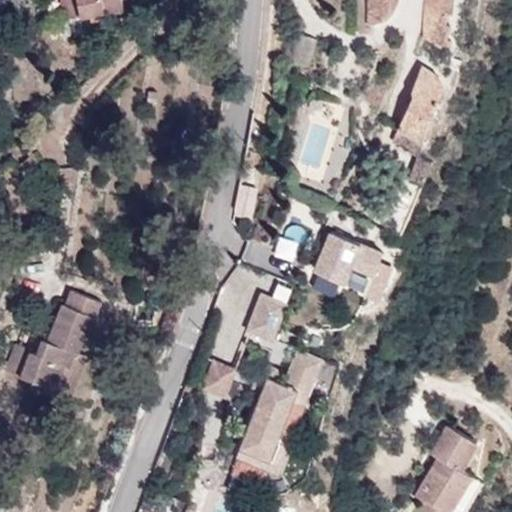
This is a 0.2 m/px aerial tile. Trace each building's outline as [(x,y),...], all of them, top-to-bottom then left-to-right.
[(23,20),(19,0),(0,0),(0,25),(6,25),(5,23),(23,20)] [(124,10),(122,0),(61,0),(65,20),(90,15),(93,29),(108,27),(106,19),(112,18),(111,12),(124,10)] [(398,0),(368,0),(369,24),(374,24),(383,20),(392,12),(396,7),(398,0)] [(453,14),(454,0),(429,0),(428,4),(425,3),(424,5),(423,36),(450,47),(452,40),(447,39),(451,25),(445,24),(449,13),(453,14)] [(424,140),(445,83),(441,76),(422,66),(413,90),(414,94),(399,127),(424,140)] [(321,111),(325,98),(313,95),(309,107),(321,111)] [(430,167),(433,158),(419,153),(415,162),(430,167)] [(424,182),(430,167),(415,162),(410,177),(424,182)] [(252,217),(257,187),(241,184),(235,214),(252,217)] [(323,249),(331,230),(324,227),(316,246),(323,249)] [(384,251),(331,230),(323,249),(315,269),(345,281),(346,281),(353,265),(376,273),(384,251)] [(376,273),(353,265),(346,281),(345,281),(343,286),(367,295),(376,273)] [(288,302),(285,300),(290,286),(277,281),(272,295),(262,291),(248,329),(274,340),(288,302)] [(92,336),(99,316),(97,315),(102,300),(72,289),(66,304),(64,303),(49,340),(44,338),(38,353),(31,350),(32,348),(16,343),(5,370),(56,389),(56,388),(65,365),(70,366),(76,351),(80,352),(87,334),(92,336)] [(279,440),(294,400),(306,405),(324,358),(298,348),(284,383),(268,377),(263,391),(230,475),(263,487),(273,460),(271,459),(279,440)] [(72,394),(87,355),(80,352),(76,351),(70,366),(65,365),(56,388),(72,394)] [(227,397),(238,368),(214,359),(202,387),(227,397)] [(279,380),(283,370),(262,362),(252,387),(263,391),(268,377),(269,376),(279,380)] [(329,395),(335,366),(323,364),(318,393),(329,395)] [(292,445),(307,405),(306,405),(294,400),(279,440),(292,445)] [(478,441),(449,424),(432,452),(439,456),(417,494),(425,499),(420,509),(425,511),(442,511),(446,506),(451,509),(472,474),(462,468),(478,441)] [(465,511),(484,481),(472,474),(451,509),(446,506),(442,511),(465,511)] [(242,511),(247,499),(214,487),(203,511),(242,511)] [(150,495),(144,511),(170,511),(174,503),(150,495)]
